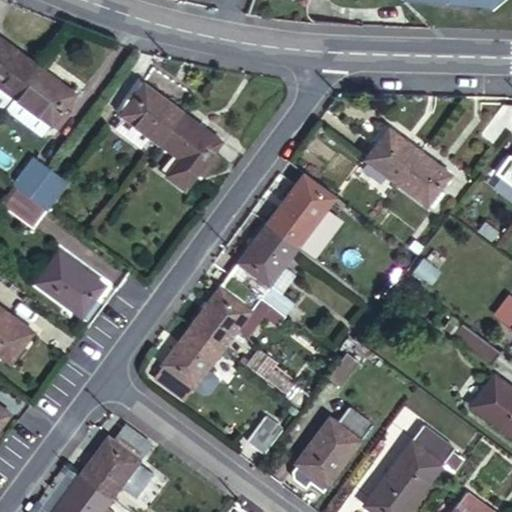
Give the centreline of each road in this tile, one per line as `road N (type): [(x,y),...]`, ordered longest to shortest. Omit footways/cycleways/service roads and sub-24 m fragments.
road 1 (residential): [(335,50),(94,377)]
road 2 (residential): [(335,50),(222,41),(97,0)]
road 3 (residential): [(94,377),(275,511)]
road 4 (residential): [(511,60),(335,50)]
road 5 (residential): [(94,377),(0,505)]
